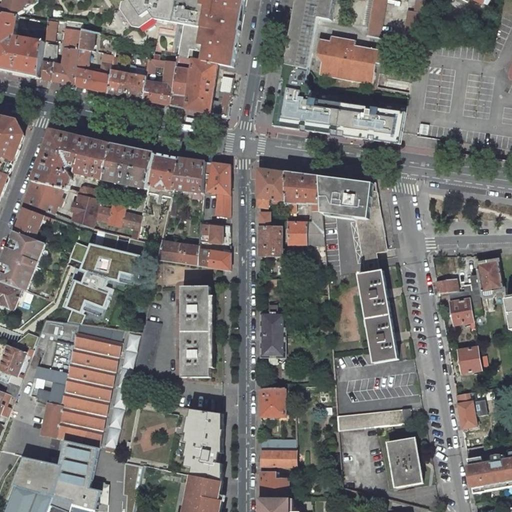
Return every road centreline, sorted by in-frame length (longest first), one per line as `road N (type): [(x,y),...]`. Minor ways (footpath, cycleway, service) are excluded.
road 1 (tertiary): [(243,511),(243,146)]
road 2 (residential): [(415,243),(462,511)]
road 3 (secondary): [(49,108),(243,146)]
road 4 (secondary): [(243,146),(403,170)]
road 5 (tertiary): [(243,146),(270,0)]
road 6 (residential): [(49,108),(0,240)]
